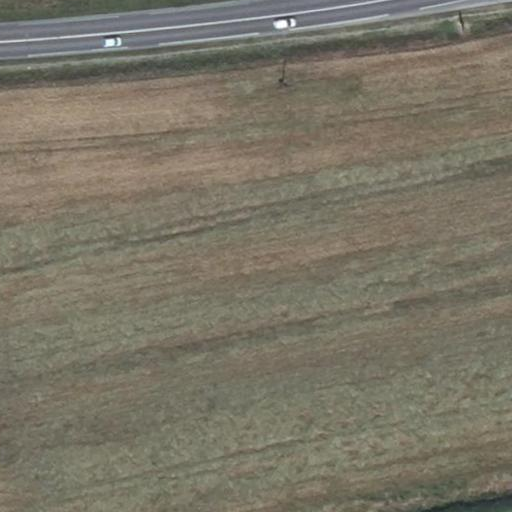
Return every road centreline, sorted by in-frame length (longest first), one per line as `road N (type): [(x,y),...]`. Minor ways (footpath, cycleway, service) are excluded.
road 1 (track): [(511,8),(233,46),(0,66)]
road 2 (secondary): [(0,39),(334,0)]
